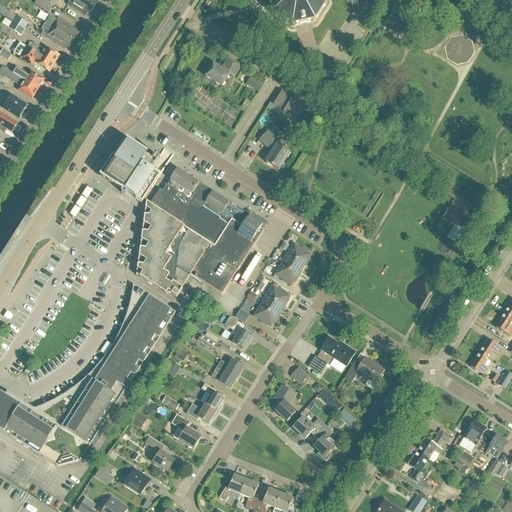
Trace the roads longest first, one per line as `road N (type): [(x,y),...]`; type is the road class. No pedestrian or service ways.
road 1 (residential): [(323,305),(344,246),(120,97)]
road 2 (residential): [(248,404),(316,468),(314,479),(301,488),(217,454)]
road 3 (unclassified): [(0,177),(112,0)]
road 4 (unclassified): [(343,511),(432,372)]
road 5 (unclassified): [(432,372),(511,243)]
road 6 (primary): [(39,223),(120,97)]
road 7 (residential): [(432,372),(323,305)]
road 8 (residential): [(248,404),(323,305)]
